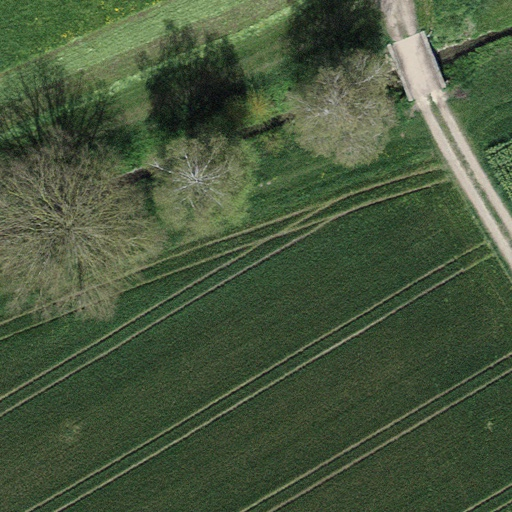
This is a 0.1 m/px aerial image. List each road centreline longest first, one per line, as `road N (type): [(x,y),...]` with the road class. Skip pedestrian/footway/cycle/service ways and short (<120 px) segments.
road 1 (track): [(0,187),(398,6)]
road 2 (track): [(398,6),(430,97),(511,243)]
